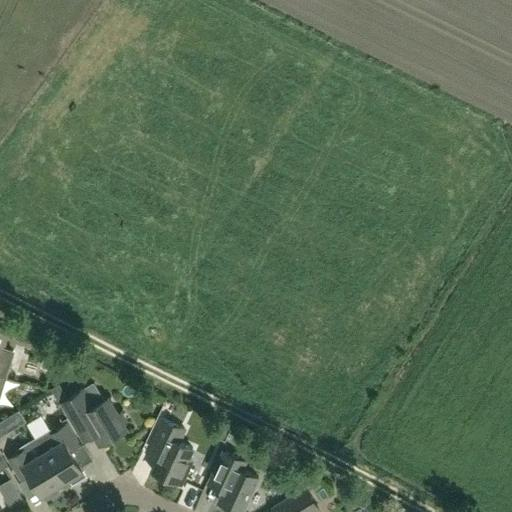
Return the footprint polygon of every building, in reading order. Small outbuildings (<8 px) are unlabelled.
[(0,374),(7,377),(15,351),(4,347),(9,333),(0,330),(0,374)] [(103,443),(128,428),(124,423),(128,421),(122,410),(118,412),(108,396),(95,404),(92,399),(89,399),(87,400),(81,389),(60,402),(83,440),(97,432),(96,437),(101,439),(103,443)] [(147,450),(159,455),(152,469),(178,481),(194,447),(180,440),(186,428),(163,417),(147,450)] [(37,437),(63,481),(70,476),(73,482),(86,474),(83,469),(84,468),(72,449),(80,444),(67,422),(51,432),(50,429),(37,437)] [(56,485),(63,481),(37,437),(24,445),(25,447),(9,457),(22,479),(31,474),(43,493),(44,493),(47,498),(59,490),(56,485)] [(224,490),(219,500),(243,511),(259,476),(245,469),(249,461),(226,451),(211,484),(224,490)] [(314,511),(320,508),(307,486),(274,505),(277,511),(314,511)]
